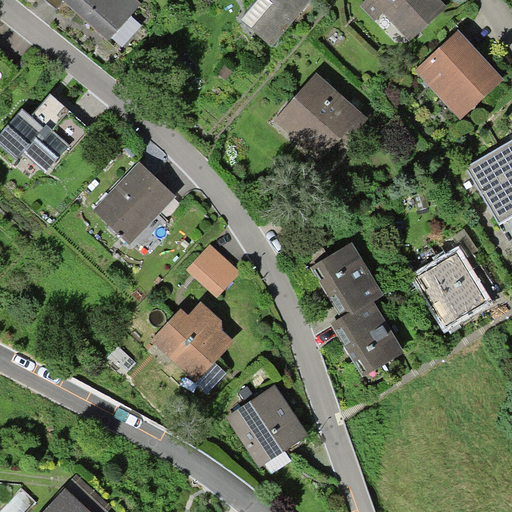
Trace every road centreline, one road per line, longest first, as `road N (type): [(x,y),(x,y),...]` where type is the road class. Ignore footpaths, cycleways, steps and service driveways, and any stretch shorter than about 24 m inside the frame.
road 1 (residential): [(362,511),(292,304),(202,169),(0,3)]
road 2 (residential): [(255,511),(136,428),(0,358)]
